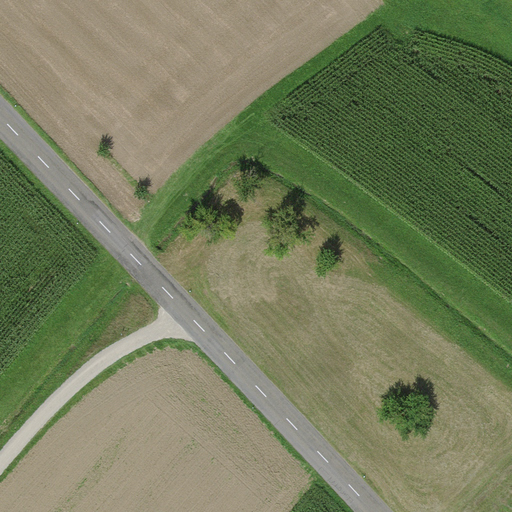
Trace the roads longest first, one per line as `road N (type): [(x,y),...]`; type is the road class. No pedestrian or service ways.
road 1 (tertiary): [(375,511),(0,113)]
road 2 (track): [(202,328),(164,332),(110,356),(0,471)]
